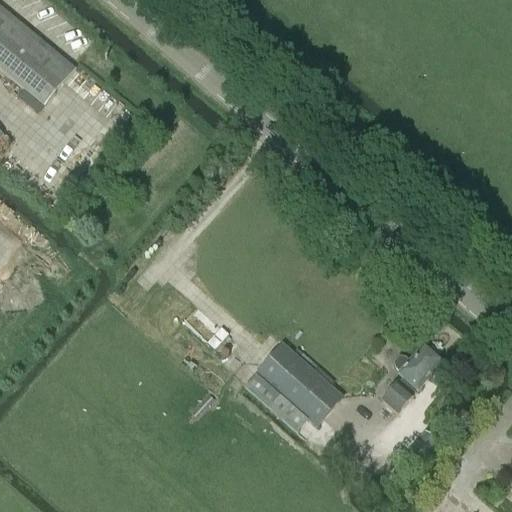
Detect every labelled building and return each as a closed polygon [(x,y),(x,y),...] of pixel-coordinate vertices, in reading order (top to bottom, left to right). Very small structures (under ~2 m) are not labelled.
[(76,72),(0,9),(0,74),(44,111),(76,72)] [(3,139),(0,143),(0,156),(9,145),(3,139)] [(221,332),(208,346),(214,352),(227,338),(221,332)] [(342,401),(282,348),(256,378),(316,431),(342,401)] [(395,372),(399,376),(398,377),(403,381),(390,396),(382,405),(397,418),(404,409),(405,409),(413,400),(410,398),(415,392),(418,394),(441,368),(422,350),(410,364),(405,360),(399,359),(393,366),(395,372)] [(413,478),(439,448),(424,436),(398,465),(413,478)]
